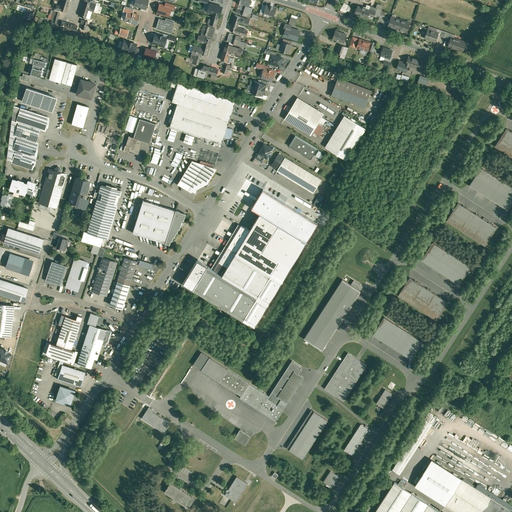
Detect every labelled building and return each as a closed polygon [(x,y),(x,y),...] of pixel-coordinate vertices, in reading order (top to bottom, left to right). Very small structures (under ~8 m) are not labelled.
[(90,2),(85,0),(82,8),(88,10),(90,2)] [(96,2),(90,0),(90,2),(88,10),(94,12),(96,2)] [(147,0),(135,0),(134,5),(145,8),(148,0),(147,0)] [(68,4),(62,2),(60,10),(65,11),(68,4)] [(349,6),(344,3),(341,9),(346,12),(349,6)] [(165,5),(159,4),(157,12),(168,16),(170,9),(171,7),(165,5)] [(216,6),(213,5),(211,10),(212,10),(211,13),(214,13),(213,16),(218,18),(221,10),(216,9),(216,6)] [(266,5),(264,12),(274,15),(276,8),(273,7),(273,6),(270,5),(270,6),(266,5)] [(369,9),(358,5),(356,9),(355,9),(355,10),(356,11),(355,13),(368,18),(369,15),(374,16),(376,12),(376,11),(369,9)] [(88,10),(82,8),(80,16),(86,18),(88,10)] [(33,13),(26,11),(24,17),(31,20),(33,13)] [(132,13),(127,11),(127,12),(125,20),(126,20),(126,21),(131,23),(131,22),(137,24),(139,15),(132,13)] [(241,17),(235,15),(233,23),(238,24),(239,21),(241,17)] [(388,17),(380,15),(378,20),(386,23),(388,17)] [(218,18),(213,16),(212,19),(209,18),(208,23),(216,26),(218,18)] [(410,23),(391,16),(388,25),(407,32),(410,23)] [(165,21),(159,19),(156,28),(170,32),(173,24),(165,21)] [(70,23),(62,21),(61,23),(55,22),(54,26),(60,28),(59,30),(64,32),(65,28),(68,29),(70,23)] [(77,26),(70,23),(68,29),(72,30),(71,32),(74,33),(75,31),(77,26)] [(238,24),(233,23),(230,30),(236,32),(237,27),(238,24)] [(291,28),(287,26),(286,29),(284,35),(297,39),(300,30),(291,28)] [(248,31),(237,27),(236,32),(247,35),(248,31)] [(439,33),(428,29),(425,38),(436,42),(439,33)] [(347,34),(336,30),(333,38),(344,42),(347,34)] [(166,37),(155,34),(152,43),(164,46),(166,37)] [(212,40),(199,36),(197,40),(204,43),(203,46),(209,47),(212,40)] [(454,38),(451,37),(450,39),(448,45),(452,47),(464,51),(467,42),(454,38)] [(240,41),(233,39),(232,43),(246,47),(247,43),(240,41)] [(370,43),(360,39),(357,48),(361,49),(367,51),(370,43)] [(136,44),(124,40),(121,49),(133,53),(135,47),(136,44)] [(286,42),(283,41),(283,42),(282,42),(281,45),(281,46),(280,50),(288,53),(290,47),(290,48),(291,44),(286,42)] [(379,51),(374,50),(375,43),(372,42),(370,52),(378,54),(379,51)] [(232,46),(226,44),(224,52),(229,54),(230,51),(232,46)] [(345,46),(340,44),(337,52),(342,54),(345,46)] [(203,48),(194,46),(192,53),(195,54),(201,56),(202,54),(207,55),(210,47),(209,47),(203,46),(203,48)] [(242,49),(232,46),(230,51),(241,54),(242,49)] [(392,50),(383,47),(380,55),(385,57),(389,58),(390,56),(392,50)] [(151,49),(146,48),(143,55),(154,58),(156,51),(151,49)] [(229,54),(224,52),(221,60),(227,61),(228,56),(229,54)] [(276,55),(271,54),(271,55),(269,63),(280,66),(283,58),(276,55)] [(407,63),(400,61),(397,68),(406,71),(408,65),(421,69),(424,61),(409,56),(407,63)] [(33,64),(30,74),(39,77),(42,67),(44,68),(45,62),(34,59),(32,64),(33,64)] [(66,62),(54,59),(49,79),(60,82),(66,62)] [(76,65),(66,62),(60,82),(70,85),(76,65)] [(203,65),(201,70),(199,69),(197,75),(205,77),(206,72),(209,73),(211,67),(203,65)] [(267,68),(265,68),(265,69),(262,77),(272,80),(274,72),(272,72),(272,70),(267,68)] [(21,76),(20,76),(19,79),(28,81),(30,75),(22,73),(21,76)] [(371,90),(338,78),(332,94),(365,107),(371,90)] [(95,83),(81,79),(76,94),(91,98),(95,83)] [(236,100),(178,81),(172,101),(177,103),(177,102),(230,120),(236,100)] [(260,82),(254,81),(252,86),(264,90),(265,87),(265,84),(260,82)] [(264,90),(252,86),(251,91),(256,93),(262,95),(262,94),(263,92),(264,93),(264,90)] [(55,97),(26,88),(22,101),(51,110),(55,97)] [(322,117),(296,101),(292,107),(288,105),(286,110),(289,112),(285,118),(311,134),(313,131),(318,123),(319,122),(322,117)] [(230,120),(177,102),(177,103),(169,127),(222,144),(224,137),(229,138),(231,137),(233,130),(232,128),(227,127),(230,120)] [(77,103),(71,124),(83,127),(89,106),(77,103)] [(47,116),(20,108),(16,121),(18,122),(39,128),(43,130),(46,127),(48,121),(47,116)] [(155,123),(139,118),(133,137),(143,140),(150,143),(150,142),(149,142),(155,123)] [(366,128),(349,118),(330,149),(347,160),(366,128)] [(39,128),(18,122),(14,135),(17,136),(35,141),(39,128)] [(325,127),(318,123),(313,131),(320,135),(325,127)] [(511,156),(511,131),(506,128),(495,146),(511,156)] [(133,137),(129,135),(125,145),(123,150),(128,152),(129,150),(138,153),(143,140),(133,137)] [(317,149),(296,135),(289,146),(311,159),(317,149)] [(35,141),(17,136),(13,148),(16,149),(34,155),(38,142),(35,141)] [(268,147),(263,144),(259,152),(265,156),(267,157),(269,155),(270,155),(271,153),(271,151),(272,149),(268,147)] [(34,155),(16,149),(11,162),(30,168),(34,165),(36,159),(35,155),(34,155)] [(315,156),(321,159),(323,153),(318,150),(315,156)] [(265,156),(259,152),(256,157),(262,161),(265,156)] [(279,153),(272,165),(278,169),(285,157),(279,154),(279,153)] [(311,173),(285,157),(278,169),(277,170),(303,186),(311,173)] [(193,161),(179,183),(191,190),(206,182),(215,169),(193,161)] [(54,170),(49,168),(39,202),(56,207),(66,173),(61,172),(61,170),(60,167),(57,167),(54,168),(54,170)] [(511,204),(511,187),(482,168),(471,186),(476,189),(475,190),(478,192),(479,191),(488,197),(488,198),(491,200),(491,199),(500,205),(500,206),(503,208),(504,207),(508,210),(511,204)] [(168,182),(171,175),(164,172),(160,178),(168,182)] [(321,179),(311,173),(303,186),(313,192),(321,179)] [(89,181),(76,177),(72,189),(81,192),(86,193),(89,181)] [(18,181),(13,179),(10,188),(24,193),(26,189),(27,184),(22,182),(23,182),(18,180),(18,181)] [(35,183),(28,181),(27,184),(26,189),(32,191),(35,183)] [(106,186),(101,184),(94,208),(114,213),(121,190),(116,188),(116,187),(106,184),(106,186)] [(81,192),(72,189),(69,201),(77,203),(81,192)] [(241,225),(214,270),(208,266),(194,289),(249,323),(249,322),(255,326),(318,223),(263,189),(252,207),(260,213),(250,230),(241,225)] [(318,194),(313,204),(318,207),(324,197),(318,194)] [(77,206),(85,209),(88,199),(80,196),(77,206)] [(185,213),(143,199),(132,232),(169,244),(170,240),(171,240),(173,236),(174,236),(175,232),(176,232),(178,228),(179,228),(182,219),(183,220),(185,213)] [(468,208),(465,206),(464,207),(459,204),(448,221),(485,246),(497,229),(492,225),(493,224),(490,222),(489,224),(480,217),(481,216),(477,214),(476,215),(467,209),(468,208)] [(114,213),(94,208),(87,232),(107,238),(114,213)] [(34,225),(20,221),(18,225),(33,230),(34,225)] [(43,239),(19,231),(8,227),(4,242),(15,245),(39,253),(43,239)] [(67,239),(60,237),(56,247),(64,250),(67,239)] [(471,267),(433,242),(422,260),(427,263),(426,264),(429,266),(430,265),(439,271),(439,273),(442,275),(443,273),(452,279),(451,281),(454,283),(455,282),(460,285),(471,267)] [(100,246),(93,244),(91,252),(97,254),(100,246)] [(32,261),(10,253),(5,267),(27,274),(32,261)] [(117,262),(102,257),(99,267),(114,271),(117,262)] [(137,261),(125,257),(117,281),(129,285),(137,261)] [(87,261),(75,258),(66,287),(77,290),(81,279),(83,280),(87,268),(85,267),(87,261)] [(138,259),(136,265),(150,269),(152,264),(138,259)] [(208,266),(198,260),(183,283),(194,289),(208,266)] [(66,266),(52,261),(46,280),(60,285),(66,266)] [(114,271),(99,267),(92,291),(106,295),(114,271)] [(28,288),(0,278),(0,293),(24,301),(28,288)] [(419,282),(416,280),(415,281),(410,278),(399,295),(436,320),(448,302),(443,299),(444,298),(441,296),(440,297),(431,291),(432,290),(428,288),(428,289),(418,283),(419,282)] [(343,279),(304,338),(322,350),(328,341),(329,341),(331,338),(330,337),(336,328),(337,329),(339,325),(338,325),(344,315),(345,316),(347,313),(346,312),(352,303),(353,303),(355,300),(354,300),(363,286),(354,280),(351,284),(343,279)] [(129,285),(117,281),(112,298),(124,302),(129,285)] [(124,302),(112,298),(110,304),(122,308),(124,302)] [(14,305),(0,303),(0,335),(10,336),(14,305)] [(81,321),(65,316),(56,344),(71,349),(81,321)] [(422,342),(385,317),(373,335),(378,338),(377,339),(380,341),(381,340),(390,346),(390,347),(393,349),(394,348),(403,354),(402,355),(405,357),(406,356),(411,359),(422,342)] [(90,324),(77,363),(91,367),(94,358),(97,359),(102,343),(106,329),(90,324)] [(106,329),(102,343),(106,344),(106,342),(107,343),(111,331),(106,329)] [(71,349),(56,344),(49,342),(46,352),(71,361),(75,350),(71,349)] [(11,353),(0,348),(0,358),(7,362),(11,353)] [(348,353),(325,389),(344,401),(367,365),(348,353)] [(250,383),(210,357),(201,370),(241,396),(250,383)] [(269,396),(268,398),(278,405),(284,408),(304,377),(298,373),(302,367),(292,360),(269,396)] [(86,372),(62,364),(57,378),(81,386),(86,372)] [(269,396),(250,383),(241,396),(243,397),(242,399),(276,421),(284,408),(278,405),(268,398),(269,396)] [(74,390),(60,386),(55,400),(70,404),(74,390)] [(385,390),(382,395),(381,394),(380,395),(381,396),(376,403),(383,408),(390,397),(391,398),(392,397),(390,396),(392,394),(385,390)] [(218,393),(214,399),(219,403),(223,396),(218,393)] [(214,411),(236,423),(239,418),(217,405),(214,411)] [(170,424),(151,412),(152,411),(148,408),(141,419),(163,434),(170,424)] [(428,411),(424,418),(429,420),(433,414),(428,411)] [(314,412),(289,450),(303,459),(328,420),(314,412)] [(407,440),(391,470),(400,475),(430,422),(423,418),(416,431),(407,431),(407,440)] [(361,424),(345,450),(353,455),(369,429),(361,424)] [(251,437),(240,430),(235,439),(246,446),(251,437)] [(511,511),(511,510),(434,461),(417,486),(457,511),(483,511),(484,511),(485,511),(511,511)] [(331,471),(324,482),(332,487),(339,476),(331,471)] [(237,477),(228,490),(230,491),(229,494),(227,493),(225,495),(236,502),(247,484),(237,477)] [(441,511),(395,481),(376,510),(379,511),(441,511)] [(194,498),(171,483),(165,492),(174,498),(173,500),(176,502),(177,501),(188,508),(194,498)]
